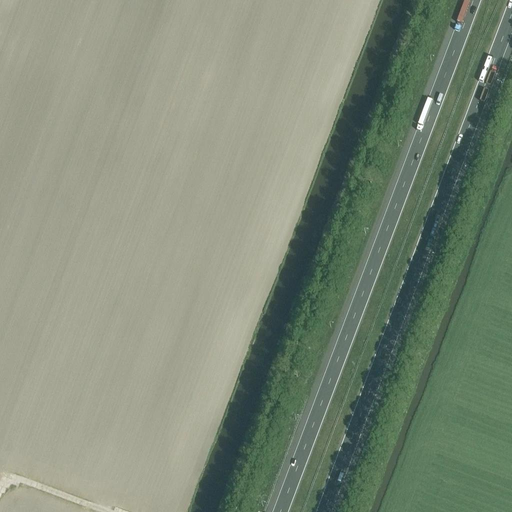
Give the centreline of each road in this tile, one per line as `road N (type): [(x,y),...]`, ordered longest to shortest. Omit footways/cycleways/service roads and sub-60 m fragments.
road 1 (motorway): [(473,0),(281,511)]
road 2 (motorway): [(321,511),(511,12)]
